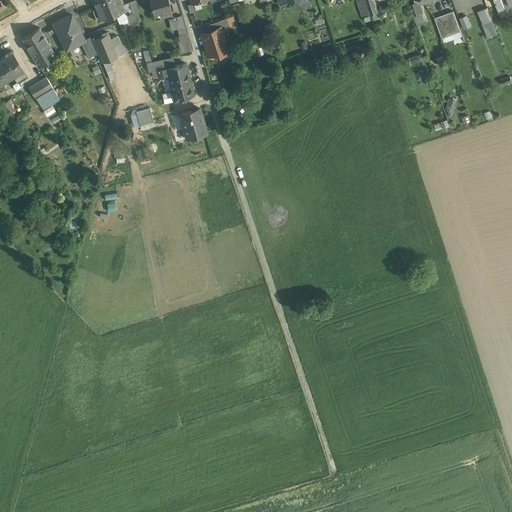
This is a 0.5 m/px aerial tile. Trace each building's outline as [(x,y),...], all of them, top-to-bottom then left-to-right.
[(121,0),(92,0),(96,9),(93,10),(98,21),(125,10),(126,10),(123,4),(121,0)] [(135,0),(132,0),(123,4),(126,10),(125,10),(130,23),(140,18),(135,0)] [(168,0),(149,0),(153,14),(162,12),(163,16),(172,14),(168,0)] [(376,0),(358,0),(362,16),(380,11),(376,0)] [(501,0),(493,0),(498,11),(505,9),(501,0)] [(422,13),(419,3),(417,2),(410,4),(414,16),(422,13)] [(487,7),(478,11),(483,24),(492,20),(487,7)] [(453,11),(435,18),(442,38),(461,31),(453,11)] [(72,14),(54,23),(67,49),(81,42),(85,40),(84,39),(72,14)] [(460,17),(464,28),(471,25),(467,14),(460,17)] [(181,15),(174,17),(177,28),(184,27),(181,15)] [(227,17),(219,20),(221,26),(220,26),(222,31),(230,29),(227,17)] [(219,20),(209,23),(211,30),(213,29),(220,26),(221,26),(219,20)] [(211,30),(209,30),(209,33),(208,33),(207,33),(202,34),(208,51),(212,49),(213,51),(217,50),(219,54),(225,52),(226,52),(228,51),(222,31),(220,26),(213,29),(211,30)] [(184,27),(177,28),(179,36),(186,34),(184,27)] [(40,28),(22,39),(39,67),(56,56),(40,28)] [(108,32),(93,38),(103,61),(118,55),(111,39),(108,32)] [(90,36),(84,39),(85,40),(81,42),(89,57),(97,53),(90,36)] [(118,36),(111,39),(118,55),(125,52),(118,36)] [(146,61),(152,59),(150,48),(144,49),(146,61)] [(6,55),(0,58),(0,82),(13,75),(24,69),(24,68),(13,51),(6,55)] [(420,54),(408,58),(410,64),(422,60),(420,54)] [(168,57),(146,62),(149,72),(152,71),(158,70),(167,67),(170,67),(168,57)] [(170,67),(167,67),(167,68),(169,78),(172,90),(172,91),(192,86),(186,63),(170,67)] [(167,67),(158,70),(159,76),(160,81),(169,78),(167,68),(167,67)] [(24,69),(13,75),(17,82),(28,75),(24,69)] [(53,87),(47,77),(41,80),(47,91),(53,87)] [(47,91),(41,80),(35,84),(41,94),(47,91)] [(41,94),(35,84),(29,87),(35,98),(41,94)] [(192,86),(172,91),(174,100),(194,94),(192,86)] [(449,97),(447,110),(455,110),(456,98),(449,97)] [(8,100),(2,104),(8,114),(14,110),(8,100)] [(54,103),(45,109),(48,115),(58,109),(54,103)] [(150,107),(136,111),(140,125),(153,121),(150,107)] [(200,108),(180,113),(187,138),(207,132),(200,108)] [(435,123),(437,129),(450,126),(448,120),(435,123)]
